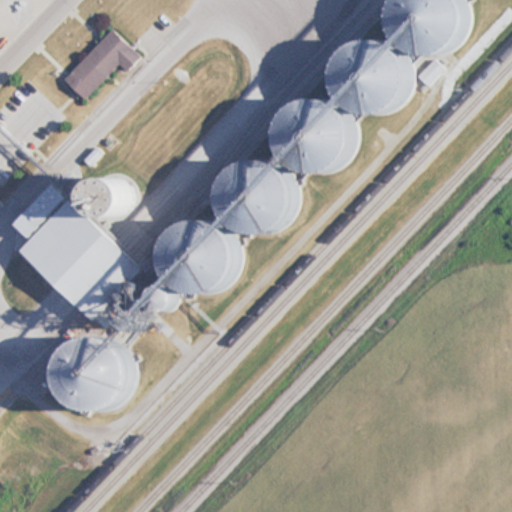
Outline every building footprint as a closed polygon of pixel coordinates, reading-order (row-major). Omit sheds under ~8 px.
[(361,113),(399,113),(444,70),(439,58),(425,71),(418,54),(455,53),(477,34),(476,12),(471,0),(413,0),(404,40),(373,40),(351,61),(351,98),(316,98),(294,119),(294,164),(270,158),(254,164),(240,177),(231,210),(240,233),(284,232),(305,213),(304,173),(334,172),(350,166),(350,134),(362,123),(361,113)] [(67,79),(88,99),(122,64),(129,71),(144,56),(115,29),(67,79)] [(3,240),(83,316),(86,313),(80,307),(126,259),(36,173),(0,209),(0,217),(13,229),(3,240)] [(183,294),(236,289),(232,253),(223,254),(220,221),(175,225),(181,286),(160,288),(161,306),(184,304),(183,294)] [(79,408),(127,406),(126,381),(125,381),(122,338),(76,340),(79,408)]
